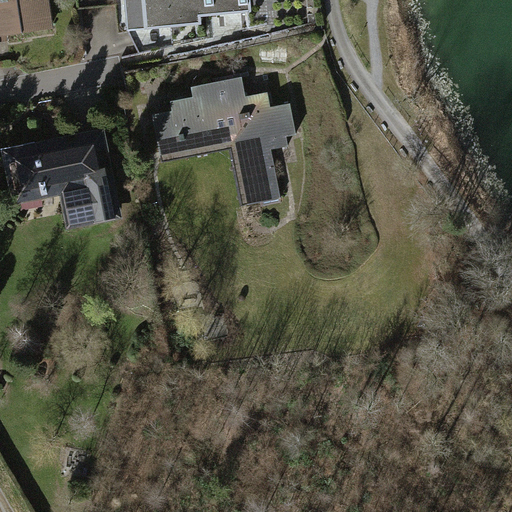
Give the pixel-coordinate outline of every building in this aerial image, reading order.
[(0,0),(0,33),(52,25),(47,0),(0,0)] [(192,24),(189,0),(124,0),(127,30),(192,24)] [(189,0),(192,24),(201,24),(201,16),(251,12),(250,0),(189,0)] [(172,110),(152,114),(160,153),(237,138),(250,204),(281,197),(271,149),(288,146),(286,136),(296,134),(290,103),(270,107),(267,92),(245,97),(241,76),(191,86),(193,96),(170,101),(172,110)] [(105,131),(2,152),(13,206),(60,197),(67,232),(122,221),(105,131)]
